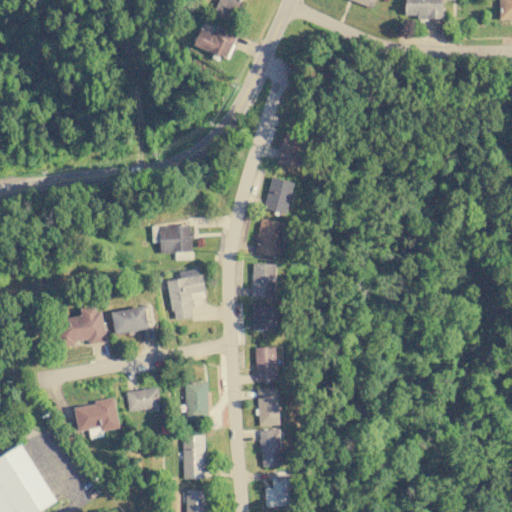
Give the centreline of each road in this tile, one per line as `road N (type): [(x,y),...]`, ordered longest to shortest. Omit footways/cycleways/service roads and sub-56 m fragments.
road 1 (residential): [(243,511),(233,246),(278,82),(278,71),(262,60)]
road 2 (residential): [(0,193),(175,162),(203,145),(233,116),(290,0)]
road 3 (residential): [(289,3),(382,47),(511,50)]
road 4 (residential): [(45,379),(231,342)]
road 5 (residential): [(59,511),(79,493),(39,438),(0,442)]
